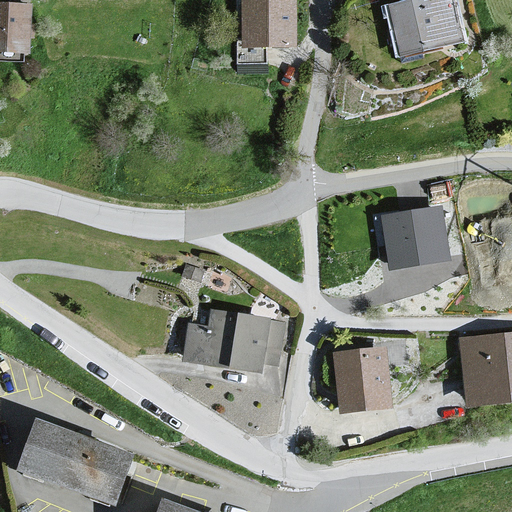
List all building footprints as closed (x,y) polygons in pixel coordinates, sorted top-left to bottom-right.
[(39,0),(0,0),(0,52),(40,52),(39,0)] [(304,0),(250,0),(252,45),(306,44),(304,0)] [(414,53),(473,36),(463,0),(413,0),(400,4),(414,53)] [(455,201),(390,211),(398,267),(463,257),(455,201)] [(189,360),(279,370),(285,314),(218,307),(216,323),(193,321),(189,360)] [(511,329),(470,336),(482,406),(511,401),(511,329)] [(398,340),(342,348),(352,409),(407,401),(398,340)] [(43,427),(25,474),(126,511),(127,511),(145,466),(43,427)]
